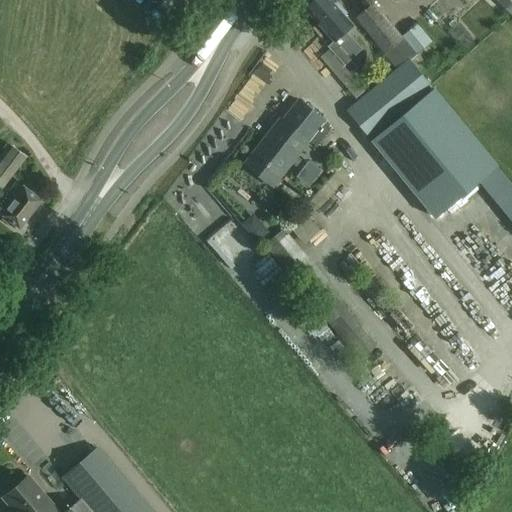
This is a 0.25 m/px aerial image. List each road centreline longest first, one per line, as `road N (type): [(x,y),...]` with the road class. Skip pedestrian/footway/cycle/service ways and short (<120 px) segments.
road 1 (primary): [(88,213),(178,127),(204,88),(212,48)]
road 2 (primary): [(212,48),(130,127),(88,213)]
road 3 (primary): [(0,330),(88,213)]
